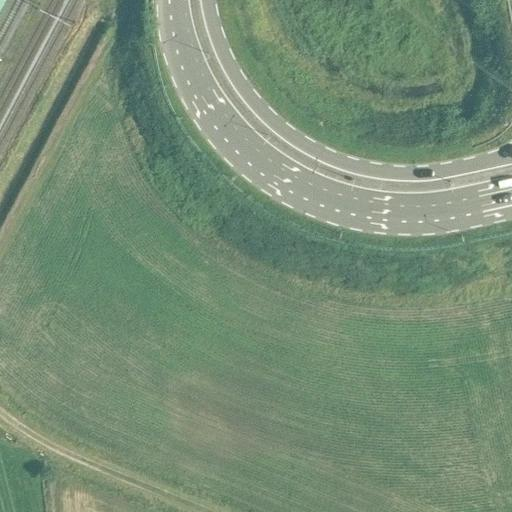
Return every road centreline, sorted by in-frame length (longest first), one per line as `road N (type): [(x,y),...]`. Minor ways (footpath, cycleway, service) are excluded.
road 1 (tertiary): [(176,0),(179,35),(213,112),(243,149),(291,183),(348,208),(407,215),(511,199)]
road 2 (tertiary): [(511,156),(404,174),(359,169),(312,151),(247,95),(225,62),(206,0)]
road 3 (track): [(204,511),(94,465),(0,411)]
